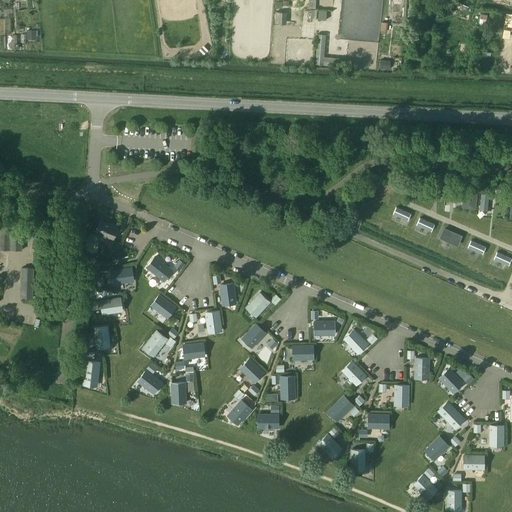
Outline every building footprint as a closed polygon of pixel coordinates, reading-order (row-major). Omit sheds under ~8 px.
[(324,35),(317,34),(314,64),(322,65),(324,35)] [(342,59),(324,57),(323,65),(342,67),(342,59)] [(380,60),(379,68),(389,69),(389,64),(385,63),(385,60),(380,60)] [(107,222),(109,217),(102,214),(100,220),(99,219),(93,236),(94,236),(95,233),(112,240),(117,226),(107,222)] [(0,249),(22,250),(23,226),(0,224),(0,249)] [(51,237),(51,227),(44,227),(43,236),(51,237)] [(115,255),(120,242),(114,239),(109,252),(115,255)] [(164,281),(172,270),(155,257),(146,267),(164,281)] [(181,269),(184,264),(180,261),(176,265),(181,269)] [(33,298),(34,268),(20,267),(19,298),(33,298)] [(113,283),(133,280),(131,268),(111,270),(113,283)] [(61,293),(62,276),(45,275),(44,292),(61,293)] [(223,305),(236,303),(233,283),(220,285),(223,305)] [(255,316),(269,301),(260,292),(246,307),(255,316)] [(167,317),(175,307),(159,294),(151,305),(167,317)] [(276,303),(280,299),(275,295),(271,299),(276,303)] [(102,313),(122,311),(120,298),(100,300),(102,313)] [(208,332),(221,330),(218,310),(205,312),(208,332)] [(252,347),(267,330),(257,321),(242,338),(252,347)] [(314,334),(334,334),(334,321),(314,321),(314,334)] [(107,326),(93,327),(95,348),(110,347),(107,326)] [(173,338),(177,333),(172,329),(169,334),(173,338)] [(358,353),(367,344),(353,329),(344,338),(358,353)] [(153,356),(167,338),(156,330),(143,348),(153,356)] [(270,341),(274,337),(270,333),(266,337),(270,341)] [(372,342),(376,338),(372,334),(368,338),(372,342)] [(171,346),(174,341),(170,338),(166,342),(171,346)] [(184,358),(204,356),(203,343),(183,345),(184,358)] [(293,359),(313,358),(313,345),(293,346),(293,359)] [(428,378),(428,358),(415,357),(415,378),(428,378)] [(263,372),(249,358),(242,365),(241,365),(239,367),(239,368),(241,370),(242,370),(254,382),(263,372)] [(96,386),(99,362),(86,360),(83,385),(96,386)] [(356,384),(366,375),(351,361),(342,370),(356,384)] [(152,372),(155,367),(151,364),(147,368),(152,372)] [(439,377),(453,392),(463,383),(449,368),(439,377)] [(162,383),(146,370),(140,378),(139,378),(137,380),(137,381),(139,383),(140,383),(153,393),(162,383)] [(468,382),(473,378),(469,374),(464,378),(468,382)] [(281,376),(281,398),(295,398),(294,375),(281,376)] [(172,403),(185,402),(184,382),(171,383),(172,403)] [(408,405),(408,385),(395,385),(394,405),(408,405)] [(254,394),(258,390),(254,386),(250,390),(254,394)] [(239,398),(243,394),(239,390),(235,394),(239,398)] [(337,420),(353,405),(344,395),(328,411),(337,420)] [(359,405),(364,400),(359,396),(355,400),(359,405)] [(237,424),(251,409),(241,400),(227,415),(237,424)] [(447,401),(438,410),(454,428),(464,419),(447,401)] [(354,415),(359,411),(355,407),(350,411),(354,415)] [(278,427),(278,414),(258,414),(258,427),(278,427)] [(388,428),(388,415),(368,414),(368,427),(388,428)] [(503,445),(503,425),(489,425),(490,445),(503,445)] [(333,436),(338,432),(334,428),(329,432),(333,436)] [(341,448),(327,434),(321,440),(320,440),(317,442),(317,443),(319,445),(321,445),(332,457),(341,448)] [(434,460),(448,445),(439,436),(425,450),(434,460)] [(455,437),(451,441),(455,445),(459,441),(455,437)] [(364,471),(365,470),(365,467),(364,466),(364,449),(351,449),(351,470),(361,470),(364,471)] [(463,468),(483,468),(484,455),(463,455),(463,468)] [(442,466),(438,471),(442,475),(446,471),(442,466)] [(433,473),(429,468),(424,473),(429,477),(433,473)] [(424,475),(423,474),(416,481),(415,481),(413,483),(412,484),(415,486),(416,486),(424,495),(424,496),(426,498),(428,499),(430,496),(430,495),(437,489),(427,479),(427,477),(425,475),(424,475)] [(460,510),(460,490),(447,490),(447,510),(460,510)]
